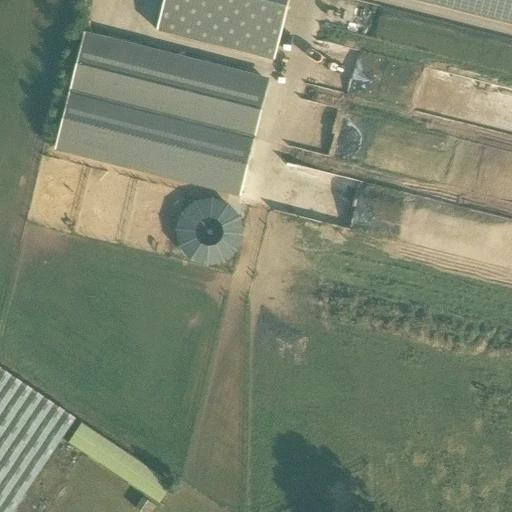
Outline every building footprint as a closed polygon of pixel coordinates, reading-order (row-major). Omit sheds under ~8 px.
[(164,0),(156,31),(274,60),(289,0),(164,0)] [(511,0),(427,0),(511,21),(511,0)] [(241,194),(269,83),(83,36),(55,147),(241,194)] [(511,83),(507,83),(510,69),(392,45),(392,42),(371,37),(368,52),(408,60),(407,67),(511,88),(511,83)] [(0,511),(12,511),(75,419),(0,368),(0,511)] [(69,443),(159,503),(173,482),(82,423),(69,443)] [(128,511),(152,511),(156,506),(142,498),(136,507),(133,505),(128,511)]
